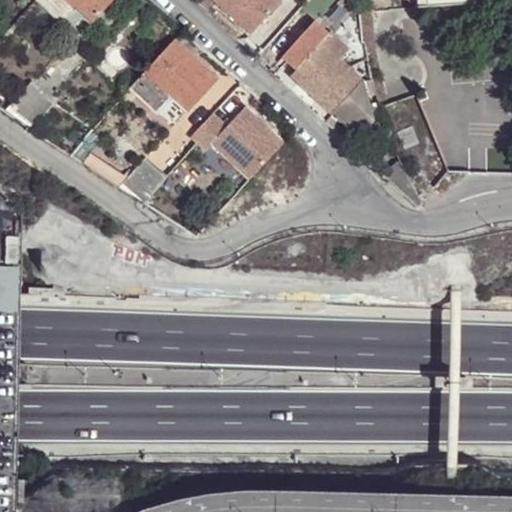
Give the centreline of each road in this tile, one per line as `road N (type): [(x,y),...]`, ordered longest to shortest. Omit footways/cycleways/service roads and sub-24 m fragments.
road 1 (motorway): [(511,354),(0,340)]
road 2 (motorway): [(0,405),(511,416)]
road 3 (residential): [(377,216),(314,208),(265,218),(213,245),(176,243),(0,131)]
road 4 (residential): [(377,216),(302,120),(171,0)]
road 5 (residential): [(511,205),(421,223),(377,216)]
